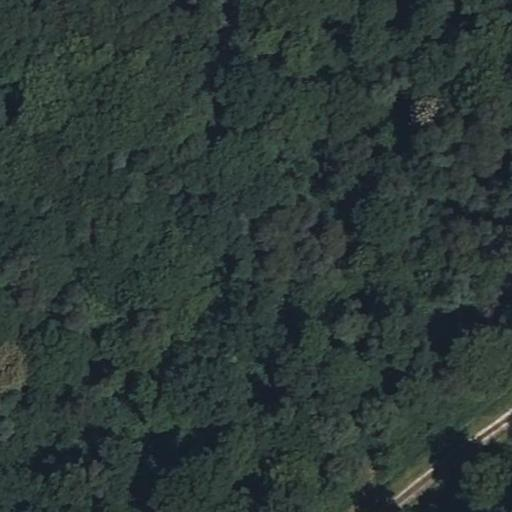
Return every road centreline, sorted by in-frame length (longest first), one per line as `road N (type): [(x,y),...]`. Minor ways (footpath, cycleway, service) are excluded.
road 1 (track): [(43,511),(156,317),(199,286),(276,294),(380,332),(421,368),(463,444)]
road 2 (track): [(366,511),(442,472),(472,431),(511,418)]
